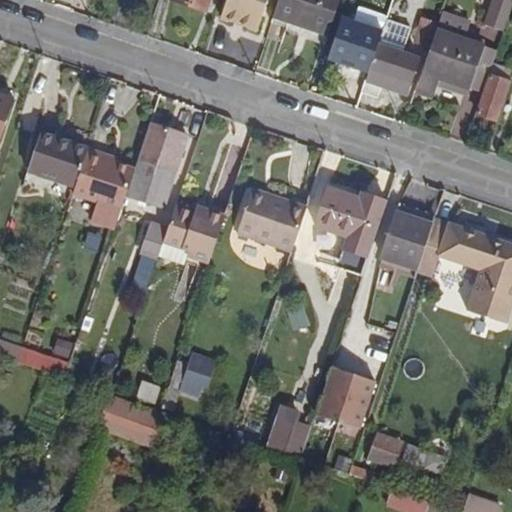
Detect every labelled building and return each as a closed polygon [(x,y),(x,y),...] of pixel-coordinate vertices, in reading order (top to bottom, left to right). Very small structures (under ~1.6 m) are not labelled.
[(220,0),(192,0),(218,9),(220,0)] [(238,0),(234,15),(266,25),(273,0),(238,0)] [(340,27),(349,0),(288,0),(286,9),(340,27)] [(511,29),(511,0),(503,0),(495,24),(511,29)] [(438,45),(446,20),(433,16),(425,40),(438,45)] [(374,20),(358,70),(377,76),(389,39),(394,27),(374,20)] [(480,92),(496,44),(447,27),(423,99),(435,103),(442,85),(444,79),(480,92)] [(434,55),(389,39),(377,76),(374,86),(392,92),(394,85),(421,94),(434,55)] [(479,97),(480,92),(444,79),(442,85),(479,97)] [(507,117),(511,102),(511,82),(503,79),(492,112),(507,117)] [(0,86),(0,126),(12,91),(0,86)] [(21,118),(28,96),(12,91),(0,126),(0,130),(8,133),(14,116),(21,118)] [(14,116),(8,133),(0,130),(0,137),(12,142),(21,118),(14,116)] [(199,133),(160,120),(145,166),(137,189),(175,202),(199,133)] [(50,128),(38,166),(85,182),(98,145),(99,144),(50,128)] [(114,155),(115,151),(98,145),(85,182),(82,191),(130,208),(137,189),(145,166),(126,159),(114,155)] [(286,188),(259,179),(258,184),(284,192),(286,188)] [(375,194),(349,186),(338,182),(325,222),(336,225),(357,233),(347,264),(371,273),(397,196),(377,189),(375,194)] [(258,184),(244,226),(277,237),(292,190),(286,188),(284,192),(258,184)] [(302,241),(317,199),(292,190),(277,237),(282,239),(284,235),(302,241)] [(205,207),(186,201),(178,225),(173,240),(197,248),(196,252),(217,259),(233,212),(207,203),(205,207)] [(389,256),(426,267),(441,222),(405,211),(389,256)] [(475,305),(478,306),(503,235),(444,215),(441,222),(426,267),(425,270),(441,275),(448,255),(488,268),(475,305)] [(153,247),(169,253),(173,240),(178,225),(162,219),(153,247)] [(282,239),(301,245),(302,241),(284,235),(282,239)] [(511,318),(511,238),(503,235),(478,306),(511,318)] [(147,295),(154,259),(138,256),(130,291),(147,295)] [(302,304),(286,310),(293,331),(310,326),(302,304)] [(52,355),(69,359),(73,342),(56,338),(52,355)] [(0,357),(64,377),(68,362),(0,340),(0,357)] [(96,369),(102,351),(91,347),(85,365),(96,369)] [(212,364),(214,356),(202,351),(199,360),(212,364)] [(212,364),(199,360),(195,358),(193,363),(183,360),(168,404),(179,408),(186,388),(205,394),(209,382),(215,385),(221,367),(212,364)] [(96,369),(85,365),(78,362),(75,371),(95,378),(99,370),(96,369)] [(368,426),(384,379),(341,364),(325,412),(368,426)] [(154,453),(169,420),(112,394),(97,428),(154,453)] [(309,455),(319,426),(290,416),(280,445),(309,455)] [(402,453),(405,441),(388,435),(379,462),(406,471),(411,456),(402,453)] [(424,511),(431,511),(436,499),(410,490),(405,505),(424,511)] [(472,511),(502,511),(505,504),(476,494),(470,511),(472,511)]
